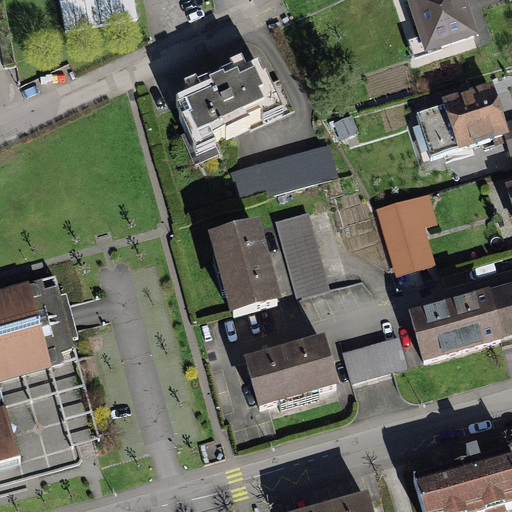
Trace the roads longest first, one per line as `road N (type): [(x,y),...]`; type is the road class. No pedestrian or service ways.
road 1 (residential): [(139,511),(511,404)]
road 2 (residential): [(196,364),(511,276)]
road 3 (residential): [(0,130),(123,73)]
